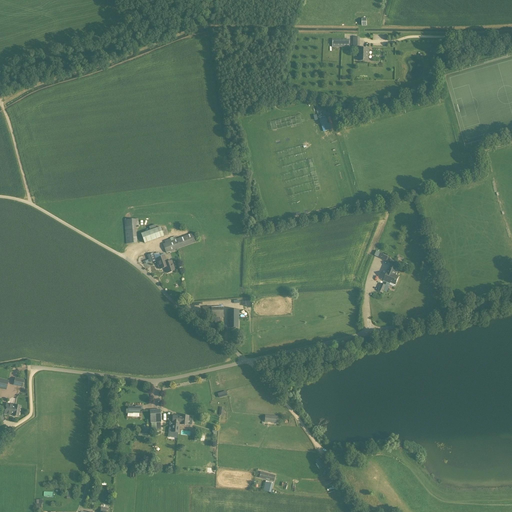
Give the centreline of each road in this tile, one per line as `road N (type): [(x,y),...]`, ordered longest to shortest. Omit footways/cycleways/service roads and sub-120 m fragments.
road 1 (unclassified): [(7,431),(28,415),(31,372),(40,367),(143,380),(243,361)]
road 2 (unclassified): [(243,361),(511,298)]
road 3 (unclassified): [(243,361),(125,258)]
road 4 (track): [(181,3),(136,26),(42,53)]
